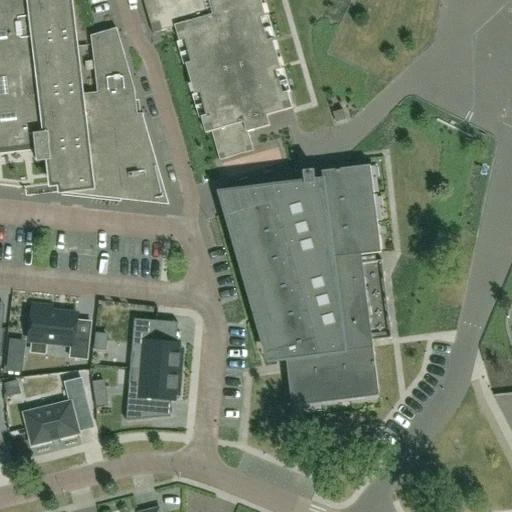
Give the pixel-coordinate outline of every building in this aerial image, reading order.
[(0,0),(0,186),(27,189),(27,184),(43,182),(61,181),(62,193),(169,205),(142,114),(138,115),(135,90),(117,29),(91,36),(98,93),(83,94),(71,0),(0,0)] [(144,0),(146,5),(154,34),(176,28),(207,134),(213,132),(221,161),(254,151),(249,133),(271,126),(268,116),(293,109),(262,1),(261,0),(144,0)] [(343,110),(334,113),(336,123),(346,120),(343,110)] [(253,208),(230,215),(270,355),(284,351),(286,358),(292,409),(380,398),(373,341),(392,339),(383,261),(376,262),(375,254),(382,253),(371,166),(321,172),(322,182),(316,183),(315,171),(304,172),(305,184),(248,191),(253,208)] [(75,339),(77,320),(77,315),(51,312),(52,307),(33,305),(30,342),(72,346),(70,358),(87,360),(89,341),(75,339)] [(140,370),(182,373),(184,350),(180,350),(181,345),(176,345),(159,343),(161,323),(161,322),(135,320),(132,353),(141,354),(140,370)] [(97,335),(95,349),(105,350),(107,336),(97,335)] [(154,400),(172,401),(176,401),(176,396),(180,396),(182,373),(140,370),(139,386),(129,386),(126,422),(153,420),(154,400)] [(17,382),(6,385),(9,397),(20,394),(17,382)] [(107,405),(105,391),(95,393),(97,406),(107,405)] [(78,400),(31,411),(38,443),(85,432),(78,400)]
